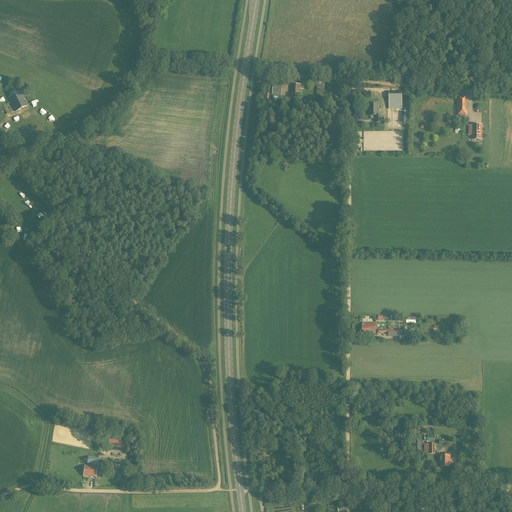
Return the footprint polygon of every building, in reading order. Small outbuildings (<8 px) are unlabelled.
[(301,95),(301,85),(291,84),(291,94),(301,95)] [(281,96),(282,86),(273,85),(272,95),(274,95),(274,96),(281,96)] [(398,108),(401,108),(401,91),(389,91),(389,103),(398,103),(398,108)] [(15,112),(27,106),(24,100),(25,100),(21,92),(9,98),(15,112)] [(456,116),(467,116),(467,110),(465,110),(465,101),(467,101),(467,95),(456,95),(456,116)] [(369,116),(375,116),(375,123),(382,123),(382,115),(378,115),(378,104),(369,104),(369,116)] [(472,125),(472,126),(468,126),(468,135),(472,135),(472,139),(481,139),(481,125),(472,125)] [(362,333),(370,333),(370,331),(374,331),(374,324),(366,324),(366,326),(362,326),(362,327),(361,327),(361,332),(362,332),(362,333)] [(423,445),(423,441),(414,441),(414,450),(421,450),(421,445),(423,445)] [(424,454),(435,454),(435,444),(428,444),(424,444),(424,454)] [(450,453),(444,453),(444,456),(440,456),(440,467),(450,467),(450,456),(450,453)] [(88,467),(84,466),(83,476),(96,477),(97,468),(96,468),(96,465),(97,465),(97,458),(98,458),(88,457),(87,457),(88,457),(87,464),(89,464),(88,467)]
